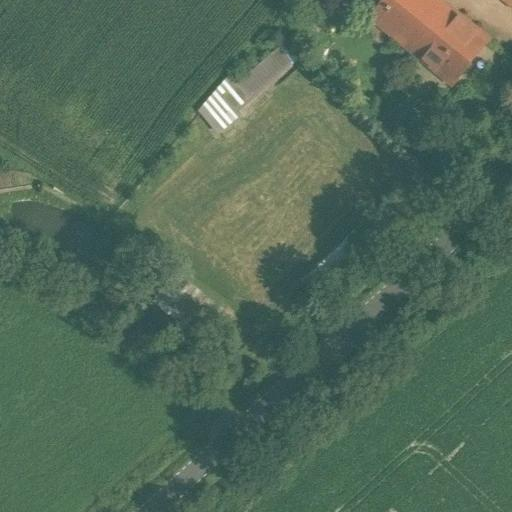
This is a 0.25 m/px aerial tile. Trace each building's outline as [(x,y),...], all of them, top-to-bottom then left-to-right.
[(435,0),(386,0),(367,24),(409,57),(449,10),(435,0)] [(511,0),(493,0),(511,15),(511,0)] [(449,10),(409,57),(448,89),(488,42),(449,10)] [(251,107),(295,71),(280,53),(236,89),(251,107)] [(353,239),(309,277),(320,288),(362,248),(353,239)] [(185,267),(152,307),(204,344),(234,305),(185,267)]
